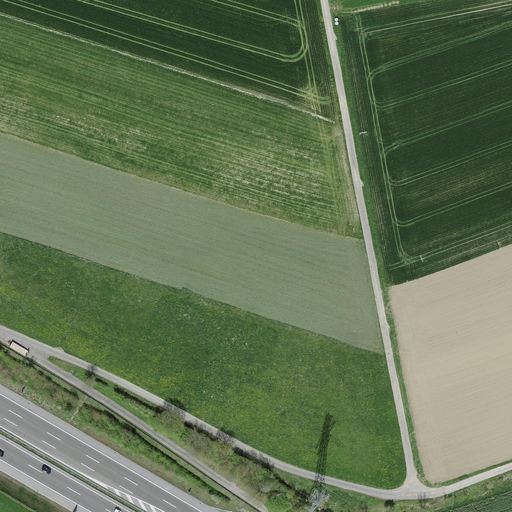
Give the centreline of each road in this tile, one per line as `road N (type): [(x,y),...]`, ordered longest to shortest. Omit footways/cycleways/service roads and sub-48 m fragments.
road 1 (track): [(0,329),(308,475),(413,495),(511,466)]
road 2 (track): [(413,495),(323,0)]
road 3 (track): [(29,341),(38,358),(266,511)]
road 4 (motorway): [(183,511),(0,410)]
road 5 (motorway): [(0,448),(110,511)]
